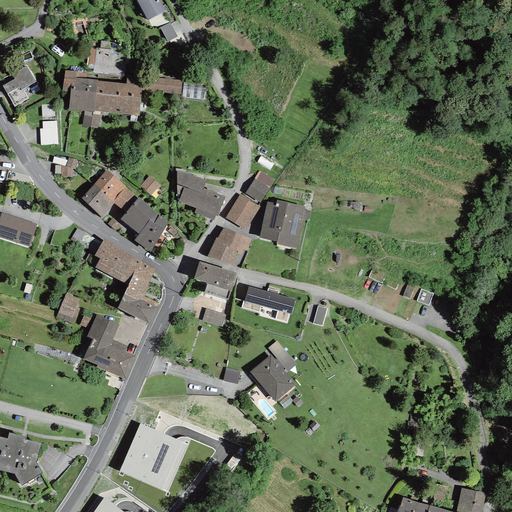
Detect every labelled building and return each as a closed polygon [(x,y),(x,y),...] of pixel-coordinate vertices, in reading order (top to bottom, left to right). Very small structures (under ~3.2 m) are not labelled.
[(159,0),(136,0),(147,20),(165,11),(159,0)] [(177,21),(170,24),(177,36),(184,33),(177,21)] [(167,42),(177,37),(177,36),(170,24),(170,22),(160,28),(167,42)] [(94,65),(96,48),(90,47),(88,64),(94,65)] [(94,65),(93,72),(124,75),(127,51),(96,48),(94,65)] [(35,85),(26,69),(13,77),(16,82),(4,89),(15,108),(27,101),(22,93),(35,85)] [(84,111),(94,112),(94,111),(98,81),(98,80),(86,79),(86,73),(77,72),(77,71),(65,70),(62,90),(71,91),(69,109),(84,111)] [(183,83),(183,80),(142,77),(142,86),(141,89),(182,95),(183,83)] [(117,113),(120,83),(98,81),(94,111),(101,112),(117,113)] [(120,83),(117,113),(139,115),(141,89),(142,86),(120,83)] [(205,100),(206,85),(183,83),(182,95),(182,97),(205,100)] [(53,119),(56,109),(46,105),(42,115),(53,119)] [(99,129),(101,112),(94,111),(94,112),(84,111),(83,126),(99,129)] [(58,118),(41,119),(42,143),(59,143),(58,118)] [(125,187),(126,187),(106,170),(94,184),(113,202),(125,187)] [(215,215),(217,217),(225,197),(203,189),(206,181),(176,171),(177,194),(181,195),(178,201),(196,209),(194,213),(213,220),(215,215)] [(259,171),(245,193),(260,203),(274,180),(259,171)] [(149,176),(140,186),(151,195),(160,185),(149,176)] [(113,202),(94,184),(81,198),(102,217),(114,203),(113,202)] [(126,213),(138,198),(125,187),(113,202),(114,203),(126,213)] [(240,195),(225,218),(245,230),(260,207),(240,195)] [(126,213),(120,219),(138,234),(155,213),(138,197),(138,198),(126,213)] [(267,202),(259,238),(277,242),(276,244),(297,248),(302,221),(301,221),(302,219),(308,221),(310,211),(304,210),(305,206),(276,200),(276,204),(267,202)] [(37,224),(1,213),(0,216),(0,237),(29,247),(37,224)] [(134,240),(150,252),(168,223),(155,213),(138,234),(134,240)] [(78,227),(73,237),(80,241),(85,230),(78,227)] [(251,239),(223,228),(217,238),(216,238),(213,242),(238,252),(237,253),(241,254),(243,250),(247,251),(251,239)] [(104,238),(94,256),(99,259),(95,268),(128,285),(131,278),(135,268),(138,270),(142,262),(104,238)] [(237,253),(238,252),(213,242),(207,256),(232,265),(237,253)] [(236,273),(199,261),(193,279),(206,283),(205,284),(207,284),(204,292),(228,300),(230,291),(231,292),(236,273)] [(131,278),(148,285),(155,269),(142,262),(138,270),(135,268),(131,278)] [(374,264),(368,277),(396,289),(401,277),(374,264)] [(142,300),(144,296),(148,285),(131,278),(128,285),(124,294),(138,300),(142,300)] [(414,286),(408,283),(403,296),(409,298),(414,286)] [(267,292),(248,286),(244,301),(243,301),(242,308),(259,312),(260,306),(278,311),(275,319),(286,322),(288,314),(291,315),(295,299),(277,295),(278,292),(268,289),(267,292)] [(433,294),(421,289),(417,300),(428,305),(433,294)] [(65,294),(56,317),(69,323),(73,324),(75,317),(76,318),(80,309),(76,307),(79,299),(65,294)] [(148,324),(157,308),(156,307),(142,300),(138,300),(124,294),(117,308),(148,324)] [(158,304),(144,296),(142,300),(156,307),(158,304)] [(327,308),(317,306),(313,323),(322,326),(327,308)] [(226,315),(206,309),(202,321),(222,327),(226,315)] [(113,339),(119,324),(96,315),(94,320),(90,329),(86,337),(91,339),(82,359),(97,365),(96,367),(125,380),(135,356),(125,351),(127,346),(113,339)] [(80,325),(90,329),(94,320),(84,316),(80,325)] [(284,368),(287,372),(296,365),(277,342),(268,349),(276,358),(274,360),(283,369),(284,368)] [(270,355),(250,372),(275,402),(295,385),(283,369),(274,360),(270,355)] [(240,371),(226,368),(223,381),(237,384),(240,371)] [(292,401),(288,395),(279,403),(284,409),(292,401)] [(298,407),(303,403),(297,397),(292,401),(298,407)] [(140,424),(119,472),(167,493),(188,445),(140,424)] [(0,470),(14,474),(21,486),(42,473),(36,462),(37,461),(42,444),(26,440),(27,437),(9,433),(7,439),(0,437),(0,470)] [(444,502),(447,487),(436,484),(433,499),(444,502)] [(481,511),(486,493),(461,488),(455,511),(481,511)] [(410,500),(403,497),(396,511),(427,511),(429,505),(417,502),(410,500)] [(123,511),(104,498),(94,511),(123,511)]
